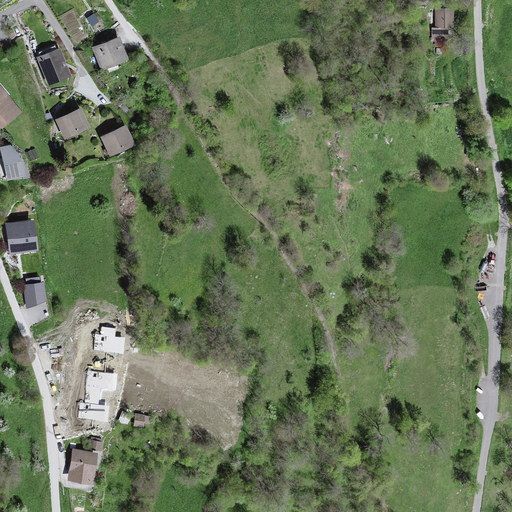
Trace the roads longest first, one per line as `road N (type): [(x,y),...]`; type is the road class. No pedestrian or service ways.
road 1 (track): [(108,0),(272,233),(322,326),(348,442),(381,511)]
road 2 (track): [(475,511),(503,223),(476,0)]
road 3 (residential): [(0,268),(45,394),(56,511)]
